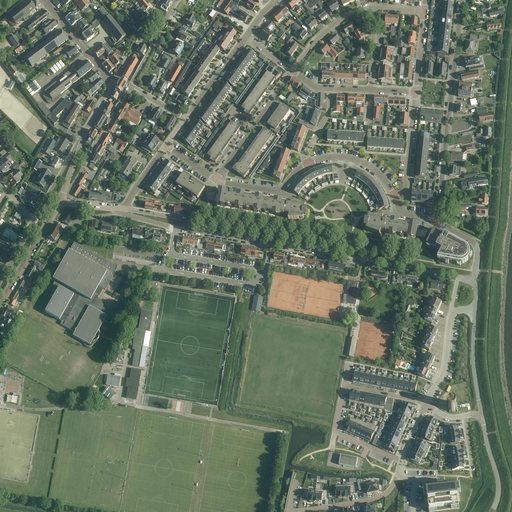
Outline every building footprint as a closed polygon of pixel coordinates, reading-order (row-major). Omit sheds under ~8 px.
[(40,5),(36,0),(28,0),(29,1),(26,3),(23,0),(22,0),(6,13),(9,17),(6,19),(13,27),(40,5)] [(72,0),(81,12),(89,5),(84,0),(72,0)] [(136,0),(143,7),(140,10),(142,12),(145,10),(146,10),(149,7),(147,4),(151,1),(150,0),(136,0)] [(166,12),(172,1),(170,0),(165,0),(162,6),(162,5),(160,9),(166,12)] [(224,0),(220,0),(216,6),(221,9),(220,10),(227,15),(230,12),(233,14),(235,12),(240,15),(238,17),(244,22),(248,16),(242,12),(237,9),(238,8),(234,5),(227,0),(226,1),(224,0)] [(252,11),(256,6),(248,0),(242,0),(240,2),(246,6),(252,11)] [(299,8),(296,5),(292,0),(287,4),(292,9),(293,10),(295,8),(297,10),(299,13),(301,11),(299,8)] [(338,3),(336,0),(329,0),(332,3),(327,6),(332,13),(339,9),(336,5),(338,3)] [(317,3),(317,4),(320,8),(315,13),(321,21),(327,17),(321,9),(324,7),(320,1),(317,3)] [(278,12),(283,18),(284,18),(285,17),(289,13),(284,8),(278,12)] [(499,10),(499,8),(495,9),(496,10),(488,12),(490,18),(500,15),(501,17),(504,16),(502,9),(499,10)] [(78,22),(83,17),(77,9),(74,11),(73,10),(70,12),(71,14),(65,19),(71,27),(78,22)] [(137,11),(135,9),(130,13),(134,19),(137,17),(140,21),(145,17),(139,9),(137,11)] [(96,12),(96,13),(99,17),(101,19),(104,16),(99,10),(96,12)] [(42,23),(46,20),(45,19),(49,16),(46,11),(26,27),(29,31),(29,32),(42,22),(42,23)] [(129,23),(134,20),(126,11),(122,14),(129,23)] [(311,30),(317,24),(314,20),(316,18),(309,11),(306,13),(311,18),(305,24),(306,25),(311,30)] [(283,18),(278,12),(273,17),(278,23),(282,20),(283,21),(284,19),(283,18)] [(191,30),(191,29),(192,29),(193,27),(193,26),(195,23),(193,22),(195,19),(189,15),(186,21),(187,21),(184,26),(191,30)] [(113,47),(127,36),(110,16),(101,23),(113,37),(112,38),(110,39),(108,41),(113,47)] [(83,17),(78,22),(79,24),(78,25),(82,30),(88,25),(85,22),(87,22),(84,19),(83,17)] [(417,27),(418,19),(412,18),(412,23),(408,23),(408,26),(411,26),(417,27)] [(45,36),(49,33),(49,32),(57,26),(53,20),(42,29),(45,34),(44,35),(45,36)] [(92,24),(91,24),(92,26),(95,29),(100,25),(96,20),(92,24)] [(134,20),(129,23),(137,32),(141,28),(134,20)] [(269,33),(274,26),(270,22),(265,28),(266,29),(265,30),(265,29),(260,37),(261,37),(261,38),(262,39),(263,39),(267,42),(272,35),(269,33)] [(296,23),(291,28),(296,32),(294,34),(297,37),(298,36),(302,40),(308,33),(303,30),(296,23)] [(487,31),(502,28),(501,23),(486,25),(487,31)] [(351,24),(343,29),(346,35),(353,31),(354,33),(356,32),(354,30),(351,24)] [(84,34),(82,35),(84,38),(84,39),(85,41),(86,41),(87,41),(94,36),(91,32),(93,31),(94,30),(92,27),(89,29),(86,32),(84,34)] [(184,43),(188,36),(184,34),(186,30),(181,28),(178,33),(179,33),(176,38),(184,43)] [(229,29),(226,33),(233,38),(236,34),(229,29)] [(57,47),(67,40),(68,39),(60,30),(24,58),(31,67),(57,47)] [(354,33),(359,41),(359,42),(358,42),(358,44),(364,44),(364,41),(364,38),(364,37),(365,37),(368,35),(365,31),(364,32),(361,34),(359,31),(356,33),(356,32),(354,33)] [(226,33),(223,38),(230,42),(233,38),(226,33)] [(340,45),(342,42),(339,41),(340,40),(335,35),(329,41),(333,46),(336,43),(340,45)] [(15,36),(12,39),(18,47),(19,46),(21,44),(15,36)] [(477,43),(477,37),(470,36),(470,40),(470,42),(467,42),(466,53),(473,53),(474,43),(477,43)] [(223,38),(220,42),(226,47),(230,42),(223,38)] [(178,56),(183,47),(176,42),(170,52),(178,56)] [(226,47),(220,42),(217,46),(223,51),(226,47)] [(291,57),(298,47),(293,43),(286,53),(291,57)] [(109,59),(115,55),(108,47),(106,44),(94,53),(98,58),(101,56),(104,53),(109,59)] [(325,45),(319,51),(319,52),(320,53),(321,52),(324,56),(327,53),(328,54),(329,53),(334,58),(335,58),(338,55),(338,54),(334,50),(333,49),(331,51),(329,49),(325,45)] [(142,55),(146,48),(141,46),(138,52),(142,55)] [(208,51),(216,56),(219,51),(212,46),(208,51)] [(66,53),(62,56),(64,58),(68,55),(69,58),(73,55),(73,56),(78,52),(73,47),(66,53)] [(380,55),(393,57),(394,51),(395,51),(395,48),(385,47),(385,50),(382,49),(381,51),(380,51),(380,55)] [(364,59),(365,49),(358,49),(352,48),(352,51),(358,52),(357,58),(364,59)] [(413,58),(414,50),(402,48),(402,55),(408,55),(407,57),(413,58)] [(245,53),(253,60),(256,56),(247,49),(245,53)] [(212,61),(216,56),(208,51),(205,56),(212,61)] [(242,57),(251,64),(253,60),(245,53),(242,57)] [(115,55),(109,59),(112,62),(114,65),(113,65),(115,68),(116,67),(115,66),(119,63),(117,60),(118,59),(115,55)] [(164,61),(160,67),(166,70),(170,62),(171,59),(164,55),(161,59),(164,61)] [(392,66),(393,57),(380,55),(380,56),(379,60),(380,60),(380,62),(383,62),(383,65),(392,66)] [(137,58),(138,57),(136,56),(136,58),(134,57),(132,60),(131,60),(128,67),(122,77),(127,79),(133,69),(133,70),(137,63),(136,63),(138,59),(137,58)] [(208,66),(212,61),(205,56),(201,61),(208,66)] [(239,61),(248,67),(251,64),(242,57),(239,61)] [(479,59),(465,61),(465,62),(466,68),(468,68),(469,68),(470,71),(484,69),(483,65),(480,66),(479,59)] [(108,73),(112,70),(114,68),(108,61),(102,65),(108,73)] [(204,71),(208,66),(201,61),(197,66),(204,71)] [(236,65),(245,71),(248,67),(239,61),(236,65)] [(91,70),(85,62),(78,67),(76,65),(74,67),(71,69),(72,69),(64,75),(45,91),(46,93),(52,101),(72,85),(79,79),(91,70)] [(400,71),(412,72),(413,64),(407,63),(407,65),(401,64),(400,71)] [(426,63),(425,76),(432,77),(433,73),(435,73),(436,67),(434,66),(434,64),(426,63)] [(172,75),(169,81),(173,83),(181,68),(177,66),(175,64),(170,73),(172,75)] [(233,69),(242,75),(245,71),(236,65),(233,69)] [(237,105),(265,66),(264,65),(235,104),(237,105)] [(267,73),(275,79),(276,79),(277,78),(278,77),(280,76),(281,75),(282,73),(281,73),(281,74),(277,70),(275,68),(274,69),(270,66),(270,65),(265,72),(267,73)] [(393,66),(392,66),(383,65),(383,68),(380,67),(380,69),(379,69),(378,73),(392,75),(393,66)] [(439,65),(438,77),(445,78),(447,66),(439,65)] [(19,76),(17,73),(12,66),(8,69),(13,75),(18,81),(23,77),(21,75),(19,76)] [(201,76),(204,71),(197,66),(194,71),(195,72),(201,76)] [(230,73),(239,79),(242,75),(233,69),(230,73)] [(411,80),(412,72),(400,71),(399,77),(405,77),(405,79),(411,80)] [(462,81),(479,78),(478,73),(478,71),(461,74),(462,81)] [(203,77),(201,76),(195,72),(192,77),(199,82),(203,77)] [(91,84),(98,78),(94,73),(80,84),(83,87),(90,82),(91,84)] [(227,77),(236,83),(239,79),(230,73),(227,77)] [(268,88),(275,79),(267,73),(259,83),(268,90),(269,88),(268,88)] [(391,84),(392,75),(378,73),(378,74),(378,78),(379,78),(378,80),(381,80),(381,83),(391,84)] [(157,80),(158,77),(156,76),(154,79),(151,77),(147,85),(152,88),(157,80)] [(195,87),(199,82),(192,77),(188,82),(195,87)] [(225,81),(233,87),(236,83),(227,77),(225,81)] [(120,92),(127,82),(121,78),(115,89),(116,89),(111,97),(116,100),(120,92)] [(297,90),(302,83),(293,78),(286,88),(289,91),(292,87),(297,90)] [(90,97),(103,84),(99,79),(85,92),(86,93),(86,94),(84,95),(87,98),(89,96),(90,97)] [(168,84),(162,80),(161,83),(156,91),(163,95),(167,86),(168,84)] [(191,92),(195,87),(188,82),(184,87),(191,92)] [(220,87),(229,93),(232,89),(223,83),(220,87)] [(267,91),(268,90),(259,83),(253,91),(262,97),(267,90),(267,91)] [(471,98),(472,85),(460,83),(458,97),(471,98)] [(188,97),(191,92),(184,87),(181,92),(188,97)] [(217,92),(226,98),(229,93),(220,87),(217,92)] [(309,98),(313,93),(304,87),(300,92),(300,93),(298,95),(302,98),(305,96),(309,98)] [(80,96),(77,93),(78,92),(74,88),(71,90),(75,95),(76,96),(71,101),(70,100),(68,102),(65,99),(46,118),(52,126),(53,125),(58,120),(56,117),(65,108),(71,112),(69,115),(67,114),(63,122),(64,123),(63,126),(68,129),(70,126),(82,108),(83,105),(78,102),(80,100),(82,101),(85,98),(81,95),(80,96)] [(256,104),(262,97),(253,91),(247,100),(256,106),(257,105),(256,104)] [(214,96),(223,102),(226,98),(217,92),(214,96)] [(294,99),(296,96),(292,93),(286,101),(289,103),(293,98),(294,99)] [(313,93),(309,98),(311,99),(311,106),(315,107),(317,108),(317,109),(324,109),(324,105),(324,95),(321,95),(317,95),(314,94),(313,93)] [(179,96),(177,94),(175,97),(178,98),(175,102),(176,102),(175,103),(178,104),(182,107),(183,106),(184,106),(185,104),(187,101),(179,96)] [(211,100),(219,107),(223,102),(214,96),(211,100)] [(345,103),(345,96),(337,96),(337,101),(334,101),(333,113),(340,113),(341,103),(345,103)] [(357,108),(358,97),(348,96),(348,105),(348,108),(357,108)] [(358,97),(357,108),(356,117),(363,118),(364,109),(364,105),(365,105),(365,97),(358,97)] [(388,106),(388,99),(388,98),(375,97),(374,104),(375,104),(375,105),(374,105),(374,108),(373,120),(379,121),(380,111),(383,111),(384,106),(388,106)] [(208,105),(216,111),(219,107),(211,100),(208,105)] [(255,107),(256,106),(247,100),(241,108),(245,111),(244,113),(245,114),(246,114),(246,115),(248,115),(249,116),(250,116),(250,115),(249,115),(255,107)] [(89,113),(95,104),(90,101),(84,110),(89,113)] [(100,129),(106,117),(113,105),(108,103),(101,114),(95,126),(100,129)] [(121,123),(124,118),(129,108),(130,107),(124,104),(115,119),(118,121),(121,123)] [(278,110),(286,115),(290,110),(282,104),(280,105),(279,107),(280,107),(278,110)] [(204,109),(213,115),(216,111),(208,105),(204,109)] [(469,109),(469,106),(465,105),(464,107),(457,106),(456,113),(464,114),(464,111),(465,109),(469,109)] [(129,108),(124,118),(130,121),(137,126),(141,119),(139,118),(141,115),(129,108)] [(148,114),(145,120),(148,122),(153,126),(155,123),(162,112),(156,108),(151,116),(148,114)] [(300,120),(298,124),(307,127),(308,124),(314,126),(319,111),(312,109),(312,110),(307,108),(305,114),(308,115),(305,122),(300,120)] [(201,113),(210,120),(213,115),(204,109),(201,113)] [(283,120),(286,115),(278,110),(275,115),(283,120)] [(201,113),(198,118),(206,124),(210,120),(201,113)] [(480,123),(493,121),(492,114),(479,117),(480,123)] [(279,125),(283,120),(275,115),(271,120),(279,125)] [(169,132),(176,120),(169,117),(165,124),(162,122),(158,128),(162,130),(163,128),(169,132)] [(205,148),(227,119),(225,117),(204,147),(205,148)] [(122,123),(120,125),(123,127),(125,124),(127,125),(128,124),(130,121),(124,118),(121,123),(122,123)] [(276,129),(279,125),(271,120),(268,124),(267,124),(271,128),(270,129),(277,134),(279,131),(276,129)] [(194,125),(202,131),(205,127),(196,121),(194,124),(194,125)] [(225,130),(234,137),(235,136),(234,135),(240,127),(241,128),(241,127),(240,126),(239,125),(238,124),(238,123),(237,123),(235,125),(231,122),(225,130)] [(191,128),(199,134),(202,131),(194,125),(194,124),(192,126),(191,128)] [(115,135),(118,130),(114,127),(111,126),(108,131),(112,133),(115,135)] [(299,126),(297,132),(305,135),(307,129),(299,126)] [(188,132),(197,138),(199,134),(191,128),(188,132)] [(258,137),(267,143),(273,135),(264,128),(264,129),(259,136),(258,137)] [(477,131),(476,137),(479,137),(483,137),(491,138),(491,129),(483,129),(483,130),(479,130),(477,131)] [(233,138),(234,137),(225,130),(219,139),(228,145),(233,138)] [(93,140),(97,133),(92,131),(88,138),(93,140)] [(186,136),(192,141),(194,142),(197,138),(188,132),(185,136),(186,136)] [(297,132),(295,137),(302,140),(305,135),(297,132)] [(103,140),(107,142),(110,138),(111,140),(113,137),(106,133),(103,140)] [(146,141),(157,148),(159,144),(159,143),(160,142),(157,140),(159,138),(151,133),(146,141)] [(185,136),(182,140),(192,147),(195,143),(194,142),(192,141),(186,136),(185,136)] [(69,143),(59,137),(56,143),(49,139),(44,148),(51,152),(53,148),(55,149),(63,154),(69,143)] [(118,137),(115,143),(116,143),(118,144),(115,148),(117,150),(121,152),(122,153),(125,149),(124,149),(126,146),(128,144),(121,139),(119,138),(118,137)] [(261,151),(267,143),(258,137),(257,138),(252,146),(261,151)] [(295,137),(292,143),(300,146),(302,140),(295,137)] [(222,152),(228,145),(219,139),(213,147),(222,153),(223,152),(222,152)] [(105,145),(107,142),(103,140),(99,145),(104,148),(110,152),(112,153),(116,156),(118,153),(110,148),(105,145)] [(157,148),(146,141),(141,148),(148,153),(150,151),(152,153),(153,151),(154,152),(157,148)] [(292,143),(290,149),(298,152),(300,146),(292,143)] [(104,148),(99,145),(95,153),(100,156),(101,156),(102,154),(103,155),(104,152),(103,152),(105,149),(104,148)] [(255,160),(261,151),(252,146),(247,153),(247,152),(246,153),(255,160)] [(221,155),(222,153),(213,147),(207,156),(211,158),(210,160),(211,161),(212,161),(213,162),(214,162),(215,163),(216,163),(215,163),(221,154),(221,155)] [(283,149),(280,155),(288,158),(290,152),(283,149)] [(112,154),(112,153),(110,152),(106,159),(112,162),(114,158),(112,157),(111,156),(112,154)] [(0,160),(1,162),(0,162),(0,170),(2,173),(11,167),(13,170),(14,169),(15,168),(18,166),(18,165),(15,161),(10,166),(7,162),(11,158),(7,153),(6,153),(3,156),(2,157),(0,158),(0,160)] [(247,170),(255,160),(246,153),(245,155),(246,155),(239,164),(247,170)] [(463,162),(464,154),(452,153),(451,161),(463,162)] [(98,166),(102,159),(94,154),(90,162),(98,166)] [(280,155),(278,160),(286,163),(288,158),(280,155)] [(54,168),(59,160),(53,157),(50,162),(44,158),(43,161),(54,168)] [(132,160),(128,157),(119,173),(130,180),(132,175),(130,174),(131,172),(137,161),(133,158),(132,160)] [(278,160),(276,166),(284,169),(286,163),(278,160)] [(163,166),(163,167),(171,172),(172,173),(175,168),(167,162),(163,166)] [(247,170),(239,164),(238,164),(237,165),(236,165),(235,166),(234,168),(233,169),(232,170),(233,170),(233,169),(237,173),(239,175),(240,174),(244,177),(244,178),(249,171),(247,170)] [(276,166),(274,171),(282,174),(284,169),(276,166)] [(163,167),(160,171),(168,176),(171,172),(163,167)] [(104,177),(107,172),(102,168),(99,174),(98,174),(95,179),(96,180),(95,182),(98,183),(99,182),(98,181),(99,178),(98,177),(99,175),(104,177)] [(450,168),(449,176),(456,177),(460,176),(460,173),(461,169),(457,169),(450,168)] [(35,183),(43,188),(44,187),(51,174),(41,169),(36,177),(36,178),(38,178),(35,183)] [(316,170),(313,171),(317,179),(321,177),(318,169),(316,170)] [(359,171),(355,178),(360,181),(364,173),(359,170),(359,171)] [(13,174),(7,179),(14,187),(20,182),(22,181),(20,179),(23,176),(18,171),(15,173),(13,175),(13,174)] [(157,175),(165,181),(166,181),(169,177),(168,176),(160,171),(157,175)] [(274,171),(272,177),(280,180),(282,174),(274,171)] [(313,171),(307,174),(312,182),(317,179),(313,171)] [(94,176),(89,173),(87,175),(83,173),(76,185),(77,185),(72,195),(76,197),(81,189),(83,190),(85,188),(82,186),(86,179),(90,182),(94,176)] [(365,173),(360,181),(364,184),(369,177),(365,173)] [(198,199),(205,188),(184,174),(176,184),(198,199)] [(312,182),(307,174),(302,178),(308,185),(312,182)] [(157,175),(154,179),(162,185),(165,181),(157,175)] [(369,177),(364,184),(368,188),(374,182),(369,177)] [(302,178),(298,182),(304,188),(308,185),(302,178)] [(477,180),(477,178),(461,181),(462,189),(469,188),(488,185),(487,179),(477,180)] [(151,184),(158,189),(162,185),(154,179),(151,184)] [(297,182),(293,187),(301,192),(304,188),(297,182)] [(374,182),(368,188),(371,192),(378,187),(374,182)] [(151,184),(147,188),(155,194),(158,189),(151,184)] [(32,195),(37,198),(38,196),(38,197),(41,192),(28,185),(25,189),(33,194),(32,195)] [(301,192),(293,187),(291,190),(298,195),(301,192)] [(378,187),(371,192),(374,196),(382,192),(378,187)] [(235,193),(235,191),(227,190),(227,192),(219,191),(216,207),(284,219),(284,215),(289,216),(289,220),(303,220),(303,217),(306,217),(307,210),(305,209),(306,206),(292,201),(288,200),(288,203),(235,193)] [(112,203),(114,195),(98,192),(98,195),(89,193),(88,199),(107,203),(107,202),(112,203)] [(382,192),(374,197),(376,201),(385,197),(382,192)] [(37,198),(32,195),(30,194),(26,202),(33,206),(38,198),(37,198)] [(488,197),(482,197),(479,197),(479,200),(479,203),(482,203),(481,204),(487,205),(488,197)] [(153,204),(152,210),(160,212),(161,205),(158,205),(159,202),(154,202),(153,204)] [(174,214),(182,216),(183,209),(175,207),(174,214)] [(61,221),(68,225),(72,218),(65,213),(61,221)] [(386,219),(387,217),(383,216),(383,217),(368,217),(368,219),(366,219),(364,227),(367,228),(366,230),(380,236),(380,234),(381,232),(385,232),(385,234),(385,236),(415,241),(416,236),(416,233),(417,231),(418,225),(415,224),(391,220),(386,219)] [(0,235),(3,237),(15,244),(19,236),(7,229),(5,229),(7,226),(3,223),(4,222),(0,219),(0,235)] [(101,228),(100,231),(102,231),(110,233),(111,230),(115,231),(115,230),(116,225),(112,224),(109,224),(102,223),(101,228)] [(62,229),(62,228),(55,224),(54,225),(55,225),(52,229),(49,233),(50,233),(47,237),(54,241),(61,229),(62,229)] [(445,235),(434,230),(426,244),(442,252),(438,260),(444,261),(444,262),(448,264),(449,262),(456,264),(460,266),(461,264),(462,264),(463,264),(464,263),(465,263),(466,262),(467,262),(467,261),(468,260),(469,259),(469,258),(470,257),(470,256),(470,255),(470,254),(470,253),(470,252),(470,251),(469,251),(469,250),(469,249),(468,248),(467,247),(466,246),(465,245),(449,237),(450,236),(445,234),(445,235)] [(152,241),(153,233),(151,232),(151,233),(149,233),(150,232),(147,232),(145,232),(143,232),(142,237),(143,237),(143,238),(149,240),(149,241),(152,241)] [(153,233),(152,241),(155,242),(155,240),(160,241),(160,239),(161,240),(162,237),(161,237),(161,235),(160,235),(160,234),(157,233),(157,234),(156,234),(156,233),(153,233)] [(190,245),(191,239),(179,236),(177,243),(190,245)] [(191,239),(190,245),(198,247),(197,249),(202,249),(204,240),(201,240),(200,245),(198,244),(199,240),(191,239)] [(214,251),(215,245),(212,244),(212,243),(207,242),(207,240),(204,240),(202,249),(206,249),(206,250),(214,252),(214,251)] [(95,304),(98,298),(103,289),(105,290),(117,270),(115,269),(116,264),(111,263),(74,242),(69,251),(52,280),(55,281),(95,304)] [(248,256),(250,248),(243,247),(242,251),(238,250),(237,253),(241,254),(241,255),(248,256)] [(250,248),(248,256),(255,258),(255,257),(259,258),(260,254),(256,254),(257,250),(250,248)] [(2,250),(0,254),(0,260),(4,263),(9,254),(2,250)] [(283,262),(285,255),(275,253),(274,258),(274,259),(277,260),(277,259),(280,259),(279,261),(283,262)] [(289,257),(288,264),(290,264),(295,265),(295,263),(297,263),(297,264),(301,265),(305,265),(306,260),(302,259),(296,258),(291,257),(289,257)] [(328,271),(336,272),(338,264),(329,262),(328,271)] [(338,264),(336,272),(345,274),(346,265),(338,264)] [(30,278),(36,268),(31,265),(25,275),(30,278)] [(407,283),(408,277),(400,276),(398,276),(396,283),(401,284),(401,282),(407,283)] [(408,277),(407,283),(407,285),(413,286),(413,284),(413,283),(416,284),(417,279),(414,279),(414,278),(408,277)] [(15,291),(14,292),(19,295),(19,294),(25,283),(21,280),(15,291)] [(112,315),(98,298),(95,304),(55,281),(53,285),(58,288),(45,312),(59,321),(59,320),(62,322),(60,325),(74,333),(73,336),(90,346),(104,321),(108,324),(112,315)] [(355,306),(358,291),(357,290),(358,283),(347,281),(347,304),(355,306)] [(442,291),(443,283),(432,281),(431,289),(442,291)] [(12,299),(9,304),(14,306),(16,302),(16,301),(17,302),(20,298),(20,297),(18,296),(19,295),(14,292),(10,299),(12,299)] [(255,297),(252,311),(260,312),(263,298),(255,297)] [(430,306),(438,310),(441,303),(433,299),(430,306)] [(435,316),(438,310),(430,306),(427,313),(435,316)] [(12,319),(15,314),(5,308),(1,315),(8,319),(9,317),(12,319)] [(138,330),(145,332),(150,332),(153,313),(148,312),(141,310),(138,330)] [(435,316),(427,313),(424,320),(432,323),(435,316)] [(430,327),(427,334),(435,337),(438,330),(430,327)] [(133,333),(132,340),(133,340),(133,344),(132,345),(132,346),(133,346),(132,350),(134,350),(132,366),(139,367),(142,347),(143,347),(143,344),(145,332),(138,330),(135,330),(134,334),(133,333)] [(427,334),(424,341),(432,344),(435,337),(427,334)] [(424,341),(421,347),(429,351),(432,344),(424,341)] [(348,343),(346,356),(351,357),(352,357),(354,344),(348,343)] [(427,355),(423,362),(431,366),(435,358),(427,355)] [(423,362),(421,368),(429,372),(431,366),(423,362)] [(416,371),(414,373),(416,374),(418,375),(419,376),(426,378),(428,372),(429,372),(421,368),(420,369),(419,372),(416,371)] [(136,400),(141,370),(131,369),(129,379),(127,379),(125,387),(128,388),(126,398),(136,400)] [(353,381),(352,383),(359,384),(361,371),(355,370),(353,381)] [(105,385),(118,387),(120,377),(107,375),(105,385)] [(400,379),(398,391),(403,392),(406,380),(400,379)] [(411,381),(409,393),(415,395),(417,382),(411,381)] [(110,400),(114,394),(106,388),(102,394),(110,400)] [(385,408),(384,410),(391,412),(394,400),(394,399),(387,398),(386,398),(386,399),(385,408)] [(402,403),(399,408),(402,409),(411,414),(414,408),(404,404),(402,403)] [(448,403),(447,404),(448,405),(448,406),(448,407),(448,409),(448,410),(449,411),(448,412),(449,413),(450,412),(451,412),(452,412),(453,412),(455,412),(456,411),(457,410),(457,408),(457,407),(457,405),(456,404),(454,403),(453,403),(452,403),(451,403),(450,403),(449,404),(448,403)] [(402,409),(399,415),(409,419),(411,414),(402,409)] [(397,414),(394,420),(397,420),(406,425),(409,419),(399,415),(397,414)] [(351,418),(345,430),(350,433),(356,421),(351,418)] [(425,424),(425,425),(435,429),(435,428),(438,422),(429,418),(428,421),(427,420),(425,424)] [(356,421),(350,433),(355,435),(361,422),(356,420),(356,421)] [(394,420),(392,425),(394,426),(404,430),(406,425),(397,420),(394,420)] [(361,422),(355,435),(360,437),(366,424),(361,422)] [(366,424),(360,437),(365,439),(371,425),(367,423),(366,424)] [(371,425),(365,439),(370,441),(376,427),(371,425)] [(392,425),(389,431),(392,432),(401,436),(404,430),(394,426),(392,425)] [(425,425),(423,430),(432,434),(435,429),(425,425)] [(451,429),(447,430),(448,437),(449,437),(460,435),(459,430),(458,431),(457,428),(456,428),(456,425),(451,426),(451,429)] [(422,435),(421,437),(429,441),(431,442),(434,435),(432,434),(423,430),(423,431),(421,434),(422,435)] [(389,431),(387,436),(389,437),(399,442),(401,436),(392,432),(389,431)] [(460,435),(449,437),(450,444),(459,443),(459,440),(460,440),(460,435)] [(387,436),(384,442),(386,442),(386,443),(396,447),(399,442),(389,437),(387,436)] [(415,447),(425,452),(426,452),(429,446),(428,445),(419,441),(418,443),(417,443),(415,447)] [(386,442),(383,448),(384,448),(394,453),(396,447),(386,443),(386,442)] [(415,447),(413,453),(422,457),(424,458),(426,452),(425,452),(415,447)] [(451,449),(449,450),(450,457),(452,457),(463,455),(462,450),(461,450),(460,448),(451,449)] [(412,457),(411,460),(419,464),(422,457),(413,453),(412,453),(411,457),(412,457)] [(341,455),(339,465),(356,468),(358,459),(341,455)] [(453,462),(451,463),(452,470),(454,470),(455,470),(464,469),(463,466),(464,466),(464,461),(453,462)] [(365,483),(361,484),(363,490),(365,490),(366,495),(380,492),(377,483),(365,486),(365,483)] [(429,488),(426,488),(426,489),(427,493),(427,495),(428,501),(428,503),(428,506),(429,509),(429,511),(458,509),(459,508),(458,497),(457,495),(457,492),(457,491),(456,485),(429,488)] [(345,486),(336,486),(336,498),(338,498),(338,500),(345,499),(345,486)] [(354,486),(345,486),(345,499),(348,499),(348,498),(351,498),(351,493),(354,493),(354,486)] [(308,490),(307,500),(309,501),(309,502),(314,503),(315,491),(308,490)] [(315,491),(314,503),(319,504),(319,502),(321,502),(322,499),(326,499),(327,491),(315,490),(315,491)]
